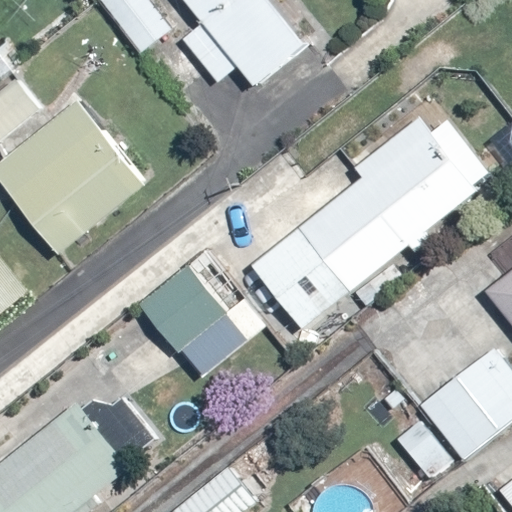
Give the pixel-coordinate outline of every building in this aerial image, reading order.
[(95,0),(140,57),(144,53),(173,31),(148,0),(95,0)] [(201,0),(215,17),(192,35),(228,80),(252,61),(270,84),(320,44),(284,0),(201,0)] [(0,76),(18,63),(0,40),(0,76)] [(0,88),(0,140),(4,145),(49,110),(20,72),(0,88)] [(54,115),(45,122),(50,128),(0,167),(0,169),(69,256),(156,187),(82,93),(54,115)] [(259,261),(311,328),(415,246),(422,255),(442,240),(435,231),(484,193),(502,179),(468,135),(455,145),(425,105),(353,161),(366,177),(259,261)] [(193,266),(148,303),(209,378),(274,324),(239,281),(213,249),(193,266)] [(0,311),(22,294),(0,263),(0,311)] [(511,275),(493,291),(511,313),(511,275)] [(511,360),(495,340),(422,400),(428,407),(469,458),(511,422),(511,360)] [(131,462),(81,400),(49,426),(42,417),(25,431),(32,440),(0,466),(0,511),(70,511),(71,511),(87,511),(99,502),(92,494),(131,462)] [(469,458),(428,407),(397,432),(439,483),(469,458)] [(230,458),(171,503),(177,511),(253,511),(265,504),(230,458)] [(511,511),(511,483),(498,495),(511,511)]
